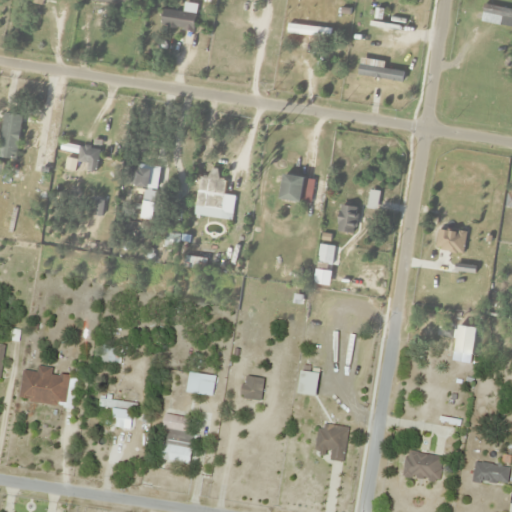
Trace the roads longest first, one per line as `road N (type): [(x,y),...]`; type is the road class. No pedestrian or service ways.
road 1 (residential): [(0,63),(511,145)]
road 2 (residential): [(445,0),(365,511)]
road 3 (residential): [(0,482),(204,511)]
